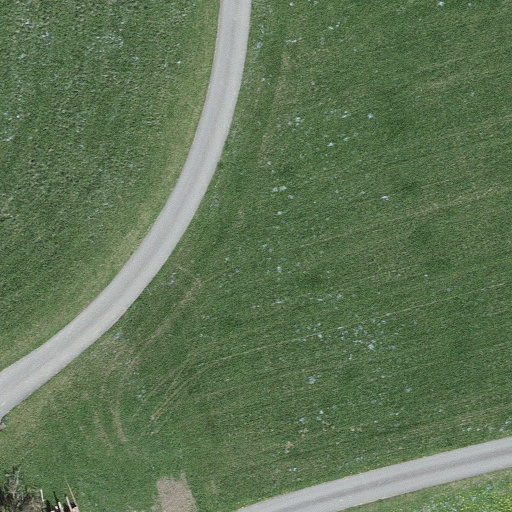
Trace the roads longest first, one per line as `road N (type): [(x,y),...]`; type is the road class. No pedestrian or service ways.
road 1 (unclassified): [(0,394),(114,303),(186,203),(229,67),(235,0)]
road 2 (unclassified): [(511,452),(287,511)]
